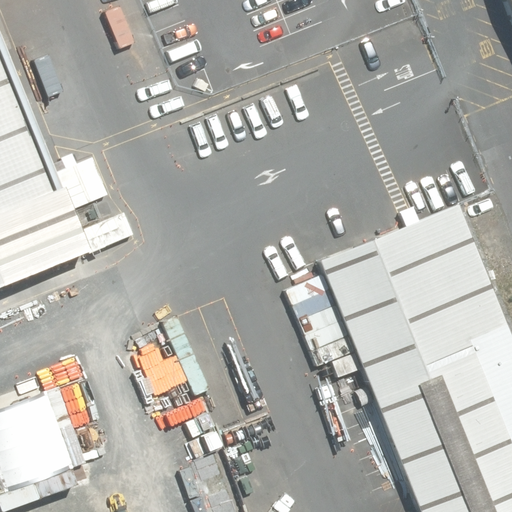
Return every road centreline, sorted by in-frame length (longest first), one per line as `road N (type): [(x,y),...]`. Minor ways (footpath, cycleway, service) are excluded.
road 1 (unknown): [(461,16),(197,232)]
road 2 (unknown): [(197,232),(262,338),(313,511)]
road 3 (unknown): [(197,232),(80,321)]
